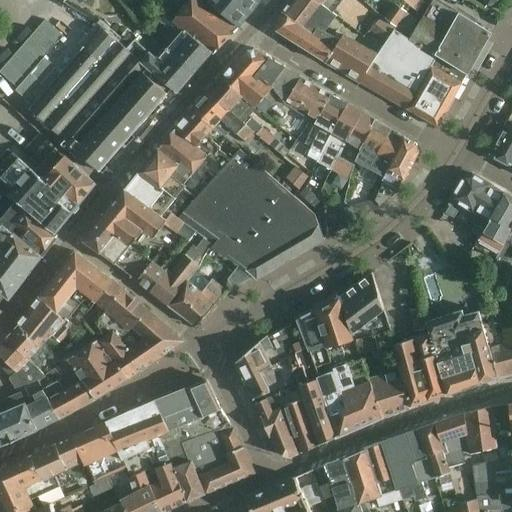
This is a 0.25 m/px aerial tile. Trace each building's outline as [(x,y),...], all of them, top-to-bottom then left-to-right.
[(192,0),(186,7),(225,42),(238,28),(203,1),(202,0),(192,0)] [(238,28),(250,14),(231,0),(203,0),(203,1),(238,28)] [(258,0),(231,0),(250,14),(253,11),(261,1),(258,0)] [(312,0),(292,0),(282,13),(310,31),(313,26),(340,44),(335,51),(345,58),(358,44),(336,32),(333,37),(324,33),(336,17),(332,13),(329,11),(328,11),(321,4),(320,6),(312,0)] [(350,0),(312,0),(320,6),(321,4),(328,11),(329,11),(332,13),(342,0),(349,0),(350,1),(350,0)] [(402,0),(417,13),(424,3),(420,0),(402,0)] [(435,0),(432,0),(423,18),(409,40),(409,41),(434,58),(435,55),(466,75),(467,73),(467,74),(490,34),(435,0)] [(385,43),(394,30),(395,28),(373,11),(372,11),(365,5),(347,25),(363,38),(369,31),(385,43)] [(385,19),(395,26),(405,13),(394,6),(385,19)] [(225,42),(186,7),(173,22),(209,53),(210,53),(212,55),(225,42)] [(326,63),(335,51),(340,44),(313,26),(310,31),(282,13),(282,14),(275,23),(274,23),(275,24),(276,30),(276,31),(285,37),(286,38),(295,43),(295,44),(296,44),(305,50),(306,51),(306,50),(315,56),(316,57),(325,62),(325,63),(326,63)] [(416,20),(405,13),(395,26),(407,33),(416,20)] [(174,40),(164,49),(192,73),(209,53),(173,22),(172,22),(164,15),(160,19),(164,23),(162,25),(170,32),(172,29),(175,31),(170,37),(174,40)] [(38,28),(37,29),(55,45),(62,36),(44,21),(38,28)] [(37,29),(29,38),(47,54),(55,45),(37,29)] [(405,109),(422,80),(434,58),(409,41),(409,40),(394,30),(385,43),(377,56),(375,60),(359,83),(375,92),(405,109)] [(29,38),(22,46),(40,62),(47,54),(29,38)] [(34,104),(29,109),(64,141),(61,145),(76,158),(80,154),(99,172),(106,164),(109,167),(124,150),(121,148),(132,134),(133,134),(136,137),(150,121),(147,118),(172,90),(116,41),(99,60),(84,47),(48,88),(34,104)] [(375,60),(377,56),(358,44),(345,58),(335,51),(326,63),(359,83),(375,60)] [(22,46),(14,55),(32,71),(40,62),(22,46)] [(176,92),(192,73),(164,49),(156,59),(153,57),(148,62),(145,59),(148,57),(137,47),(132,53),(176,92)] [(220,79),(221,80),(255,108),(263,99),(270,105),(269,107),(282,118),(286,113),(279,108),(284,105),(300,78),(284,68),(284,67),(283,67),(270,60),(271,59),(269,59),(263,55),(262,54),(262,55),(255,50),(254,49),(247,50),(246,51),(246,52),(235,64),(234,64),(232,66),(233,66),(222,78),(220,79)] [(11,58),(7,64),(25,80),(31,72),(32,71),(14,55),(11,58)] [(422,80),(454,98),(462,84),(461,84),(466,75),(435,55),(434,58),(422,80)] [(1,70),(0,71),(0,73),(17,88),(25,80),(7,64),(1,70)] [(17,88),(17,89),(25,96),(40,80),(31,72),(25,80),(17,88)] [(331,95),(300,78),(284,105),(292,110),(295,106),(309,115),(307,119),(314,124),(315,124),(331,95)] [(40,80),(25,96),(34,104),(48,88),(40,80)] [(245,119),(255,108),(221,80),(208,94),(255,135),(269,146),(275,140),(251,118),(248,122),(245,119)] [(422,80),(405,109),(437,127),(454,98),(422,80)] [(208,94),(192,110),(213,128),(223,137),(230,129),(247,144),(255,135),(208,94)] [(310,149),(320,154),(331,132),(347,104),(331,95),(315,124),(314,124),(324,129),(322,132),(319,131),(310,149)] [(347,104),(331,132),(345,140),(339,152),(334,164),(338,166),(340,162),(353,168),(355,162),(355,161),(360,150),(375,121),(361,112),(347,104)] [(174,130),(175,130),(207,156),(223,169),(230,160),(219,150),(220,149),(206,135),(213,128),(192,110),(182,122),(174,130)] [(511,122),(507,120),(488,155),(511,167),(511,122)] [(390,129),(375,121),(360,150),(355,161),(355,162),(383,178),(385,175),(404,138),(390,129)] [(183,186),(183,185),(207,156),(175,130),(158,150),(178,166),(170,175),(183,186)] [(331,132),(320,154),(316,162),(331,170),(334,164),(339,152),(345,140),(331,132)] [(38,134),(21,153),(38,168),(34,172),(77,207),(94,185),(93,185),(94,184),(51,144),(39,133),(38,134)] [(385,175),(383,178),(382,181),(383,182),(375,201),(379,207),(380,207),(397,193),(403,180),(418,153),(416,144),(415,144),(404,138),(385,175)] [(185,187),(183,185),(183,186),(170,175),(178,166),(158,150),(158,149),(148,162),(139,173),(174,200),(183,189),(183,190),(185,187)] [(230,160),(223,169),(207,187),(288,251),(320,232),(314,215),(239,150),(230,160)] [(77,207),(34,172),(13,153),(0,166),(0,176),(13,189),(7,195),(7,196),(15,203),(54,235),(77,207)] [(294,166),(286,175),(301,187),(307,177),(294,166)] [(139,173),(125,191),(165,221),(168,217),(163,214),(174,200),(139,173)] [(451,199),(450,200),(473,213),(489,222),(504,194),(486,183),(483,181),(476,177),(472,175),(472,174),(464,176),(464,177),(451,199)] [(262,266),(288,251),(207,187),(195,200),(177,219),(183,223),(201,236),(204,238),(213,245),(210,249),(241,268),(252,277),(253,276),(250,274),(259,264),(262,266)] [(125,191),(100,222),(131,246),(143,230),(153,238),(164,224),(176,234),(183,223),(170,214),(168,217),(165,221),(125,191)] [(5,193),(0,198),(0,223),(2,225),(5,228),(41,257),(42,257),(56,237),(54,235),(15,203),(7,196),(7,195),(5,193)] [(493,257),(511,220),(511,197),(504,194),(489,222),(475,246),(475,247),(493,257)] [(449,206),(445,214),(453,219),(458,211),(449,206)] [(511,266),(511,265),(511,259),(504,255),(508,247),(511,248),(511,220),(493,257),(496,258),(495,263),(511,266)] [(148,259),(131,246),(100,222),(84,241),(99,253),(115,265),(115,266),(117,267),(126,273),(125,274),(127,275),(133,279),(148,259)] [(41,257),(5,228),(2,225),(0,227),(0,291),(9,299),(41,257)] [(475,225),(471,232),(480,237),(484,230),(475,225)] [(150,292),(168,306),(187,282),(199,267),(202,260),(213,245),(204,238),(196,248),(193,246),(171,274),(167,270),(150,292)] [(65,319),(67,321),(81,303),(90,310),(96,302),(112,281),(75,252),(53,281),(39,298),(63,321),(65,319)] [(136,281),(150,292),(167,270),(166,270),(167,268),(163,265),(160,269),(151,262),(136,281)] [(495,268),(511,271),(511,266),(495,263),(495,267),(495,268)] [(233,288),(252,277),(238,266),(228,279),(233,288)] [(187,282),(168,306),(176,312),(182,316),(196,327),(215,305),(225,291),(218,286),(220,284),(217,281),(215,283),(211,280),(209,283),(195,272),(187,282)] [(390,331),(378,294),(371,273),(339,298),(353,340),(353,341),(390,331)] [(123,290),(115,284),(99,305),(100,305),(85,323),(99,340),(133,299),(123,290)] [(339,297),(314,311),(326,349),(340,344),(353,340),(339,298),(339,297)] [(30,310),(17,325),(18,326),(39,348),(44,343),(55,331),(63,339),(65,336),(74,327),(67,321),(65,319),(63,321),(39,298),(30,310)] [(113,359),(135,334),(151,314),(144,308),(133,299),(99,340),(100,341),(100,342),(113,359)] [(415,332),(424,330),(419,309),(410,311),(415,332)] [(429,334),(416,337),(423,359),(435,356),(447,394),(448,393),(456,390),(456,391),(464,388),(479,383),(497,377),(485,330),(484,330),(483,325),(482,325),(478,312),(463,316),(462,310),(453,313),(442,311),(441,317),(425,323),(429,334)] [(314,311),(296,320),(303,337),(306,345),(307,348),(308,350),(308,351),(309,351),(315,369),(316,369),(318,368),(319,369),(320,369),(322,369),(323,370),(324,369),(325,369),(327,369),(329,373),(333,371),(326,349),(314,311)] [(135,334),(113,359),(128,379),(182,342),(153,316),(151,314),(135,334)] [(238,361),(237,365),(237,366),(243,380),(246,385),(253,399),(254,400),(269,392),(266,387),(278,381),(273,371),(278,369),(275,364),(286,359),(295,354),(301,351),(307,348),(306,345),(303,337),(296,320),(267,336),(258,343),(238,361)] [(511,372),(511,328),(502,330),(503,333),(495,335),(493,324),(489,325),(483,325),(484,330),(485,330),(497,377),(511,372)] [(18,326),(6,340),(28,361),(34,366),(34,367),(35,368),(36,368),(48,357),(47,356),(18,326)] [(70,340),(78,331),(74,327),(65,336),(70,340)] [(423,359),(416,337),(410,338),(411,340),(393,345),(395,352),(400,372),(410,407),(447,394),(435,356),(423,359)] [(0,354),(16,373),(24,387),(35,381),(44,376),(36,368),(35,368),(34,367),(34,366),(28,361),(6,340),(0,345),(0,354)] [(95,399),(128,379),(113,359),(100,342),(98,340),(67,359),(78,377),(61,387),(61,388),(64,392),(71,388),(81,406),(95,399)] [(340,344),(326,349),(333,371),(329,373),(316,378),(317,379),(336,437),(337,437),(339,436),(353,430),(353,431),(354,430),(354,429),(382,417),(369,379),(366,370),(365,370),(362,361),(361,361),(361,359),(347,364),(340,344)] [(295,354),(286,359),(291,370),(303,365),(309,382),(299,386),(303,399),(312,426),(318,446),(337,438),(336,437),(317,379),(316,378),(329,373),(327,369),(325,369),(324,369),(323,370),(322,369),(320,369),(319,369),(318,368),(316,369),(315,369),(309,351),(308,351),(308,350),(307,348),(301,351),(295,354)] [(0,354),(0,366),(11,379),(16,373),(0,354)] [(410,407),(400,372),(369,379),(382,417),(410,407)] [(177,427),(178,428),(185,447),(232,428),(227,419),(220,410),(221,410),(206,380),(184,389),(196,420),(177,427)] [(43,391),(41,392),(55,421),(59,419),(66,415),(81,406),(71,388),(64,392),(61,388),(61,387),(57,381),(42,390),(43,391)] [(29,399),(24,387),(18,390),(20,394),(37,430),(55,421),(41,392),(33,396),(33,397),(29,399)] [(169,432),(178,428),(177,427),(196,420),(184,389),(155,401),(168,430),(169,432)] [(37,430),(20,394),(0,403),(0,446),(4,445),(22,437),(37,430)] [(289,458),(297,454),(279,405),(270,409),(266,399),(255,404),(261,417),(260,418),(269,437),(270,437),(276,452),(276,453),(289,459),(289,458)] [(301,454),(318,446),(312,426),(310,427),(301,400),(283,406),(290,426),(301,454)] [(83,462),(84,465),(93,484),(126,469),(130,479),(143,472),(156,468),(171,463),(158,436),(169,432),(168,430),(155,401),(106,422),(89,429),(72,437),(83,462)] [(511,458),(496,460),(493,461),(500,462),(511,461),(511,404),(489,407),(488,407),(494,438),(511,435),(511,458)] [(445,450),(441,451),(446,468),(448,467),(459,464),(464,463),(463,459),(462,456),(460,448),(462,447),(468,446),(470,455),(497,448),(494,438),(488,407),(464,414),(467,434),(450,440),(443,443),(445,450)] [(463,414),(417,430),(433,478),(447,473),(446,468),(441,451),(445,450),(443,443),(450,440),(467,434),(464,414),(463,414)] [(193,466),(185,447),(178,428),(169,432),(158,436),(171,463),(173,469),(186,501),(204,494),(193,466)] [(232,428),(185,447),(193,466),(219,456),(242,447),(233,428),(232,428)] [(400,436),(381,442),(398,490),(403,501),(414,497),(415,502),(427,498),(422,481),(428,480),(433,478),(417,430),(400,436)] [(84,465),(83,462),(72,437),(55,444),(51,446),(63,471),(82,462),(84,465)] [(365,448),(366,451),(383,495),(398,490),(381,442),(365,448)] [(35,454),(31,456),(43,479),(54,475),(63,471),(51,446),(41,451),(35,454)] [(242,447),(219,456),(230,483),(236,481),(254,473),(242,447)] [(403,501),(398,490),(383,495),(366,451),(345,460),(356,490),(359,489),(362,502),(375,498),(378,509),(403,501)] [(0,469),(0,497),(7,511),(31,511),(36,510),(30,501),(60,486),(54,475),(43,479),(31,456),(0,469)] [(230,483),(219,456),(193,466),(204,494),(218,488),(224,486),(230,483)] [(324,465),(324,466),(339,509),(338,509),(338,511),(361,511),(358,504),(362,502),(359,489),(356,490),(345,460),(344,458),(324,465)] [(478,511),(500,510),(511,509),(511,461),(500,462),(493,461),(471,466),(476,500),(478,511)] [(163,511),(186,502),(186,501),(173,469),(171,463),(156,468),(161,481),(150,487),(161,511),(163,511)] [(324,466),(294,478),(308,508),(330,499),(334,511),(338,509),(339,509),(324,466)] [(161,511),(150,487),(143,472),(130,479),(129,479),(131,484),(115,492),(122,504),(126,511),(161,511)] [(309,511),(308,508),(294,478),(246,497),(244,498),(251,511),(309,511)] [(458,511),(477,511),(478,511),(476,500),(457,504),(458,511)]
